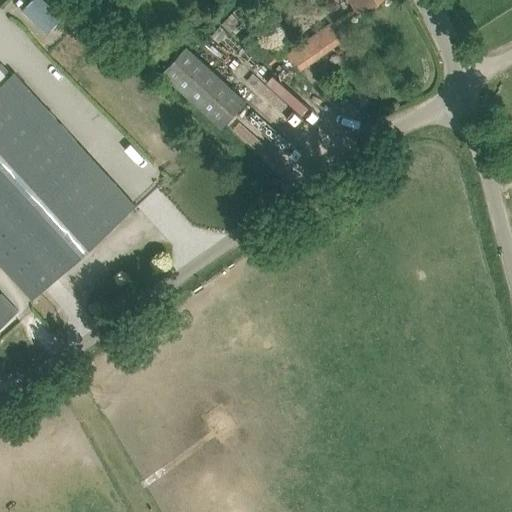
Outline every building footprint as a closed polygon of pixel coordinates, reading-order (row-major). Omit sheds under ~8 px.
[(42,15),(54,26),(63,16),(46,0),(33,0),(22,11),(34,23),(42,15)] [(352,0),(357,10),(375,0),(352,0)] [(330,24),(313,35),(289,52),(301,69),(341,40),(330,24)] [(163,72),(208,113),(223,126),(246,100),(186,45),(163,72)] [(15,71),(0,84),(0,263),(33,299),(136,205),(15,71)] [(295,127),(313,109),(277,75),(260,94),(295,127)] [(221,219),(246,190),(232,178),(208,207),(221,219)] [(0,299),(0,327),(14,315),(0,299)]
